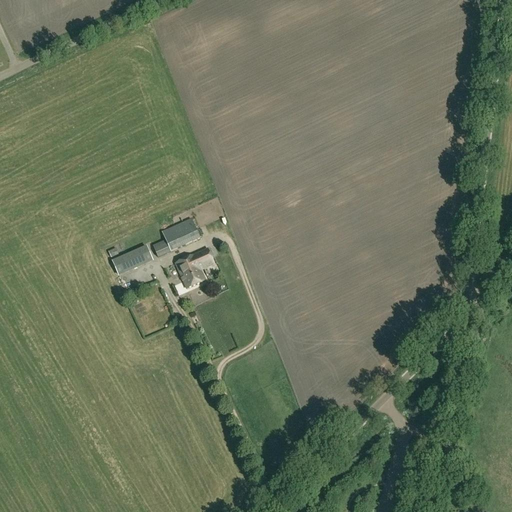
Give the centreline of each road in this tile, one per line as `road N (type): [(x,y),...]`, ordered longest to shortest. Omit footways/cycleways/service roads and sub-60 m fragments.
road 1 (unclassified): [(381,401),(462,323),(503,0)]
road 2 (track): [(418,511),(462,323)]
road 3 (unclassified): [(0,76),(164,0)]
road 4 (unclassified): [(270,511),(381,401)]
